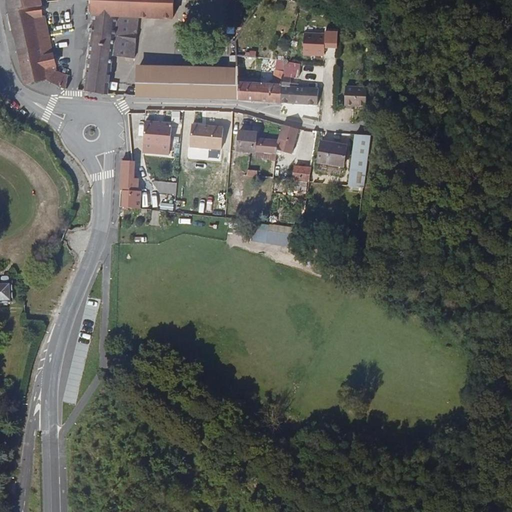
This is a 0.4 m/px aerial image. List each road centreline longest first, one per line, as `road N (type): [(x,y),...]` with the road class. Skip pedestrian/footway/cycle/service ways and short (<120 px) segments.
road 1 (unclassified): [(51,511),(48,389),(56,340),(99,235),(106,187),(95,150)]
road 2 (residential): [(107,116),(135,102),(237,105),(319,126),(364,127)]
road 3 (unknown): [(0,152),(33,172),(43,191),(31,228),(0,243)]
